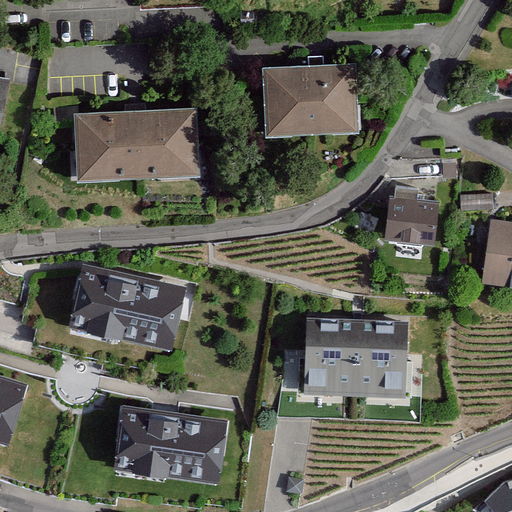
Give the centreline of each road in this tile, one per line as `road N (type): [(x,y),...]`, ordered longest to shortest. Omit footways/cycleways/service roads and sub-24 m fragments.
road 1 (residential): [(0,241),(256,224),(308,211),(356,182),(474,0)]
road 2 (residential): [(511,427),(382,488),(308,511)]
